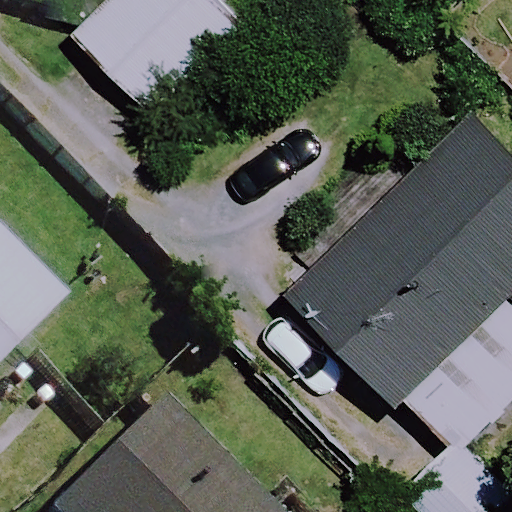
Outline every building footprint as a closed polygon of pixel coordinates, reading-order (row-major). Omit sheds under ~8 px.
[(245,30),(215,0),(124,0),(79,45),(154,120),(245,30)] [(419,389),(466,435),(511,387),(511,139),(480,108),(299,290),(409,398),(419,389)] [(0,360),(44,316),(0,272),(0,360)] [(243,511),(141,415),(49,511),(243,511)] [(511,511),(511,498),(463,449),(411,502),(421,511),(511,511)]
